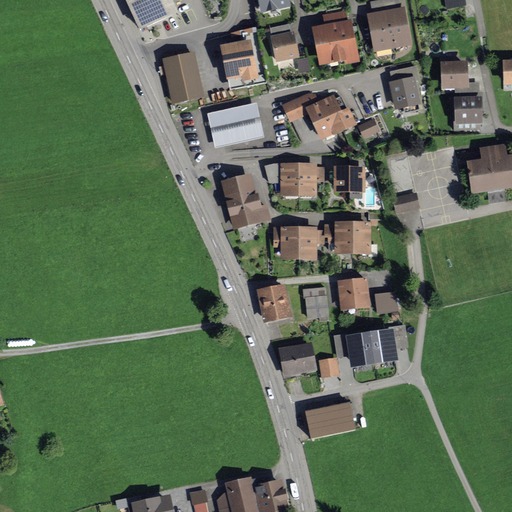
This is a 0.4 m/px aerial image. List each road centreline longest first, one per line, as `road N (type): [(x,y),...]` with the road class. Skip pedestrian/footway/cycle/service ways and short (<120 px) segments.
road 1 (secondary): [(131,60),(235,285),(279,404)]
road 2 (residential): [(279,404),(418,376),(418,206)]
road 3 (residential): [(234,0),(228,23),(216,31),(131,60)]
